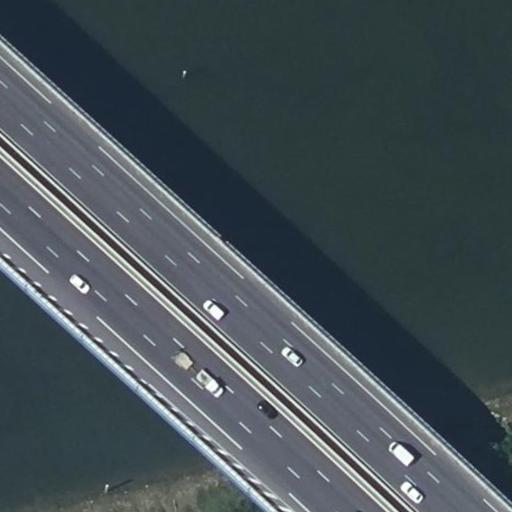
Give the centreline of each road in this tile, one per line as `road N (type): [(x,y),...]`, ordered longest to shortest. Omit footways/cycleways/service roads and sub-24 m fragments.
road 1 (motorway): [(442,511),(0,112)]
road 2 (motorway): [(0,207),(336,511)]
